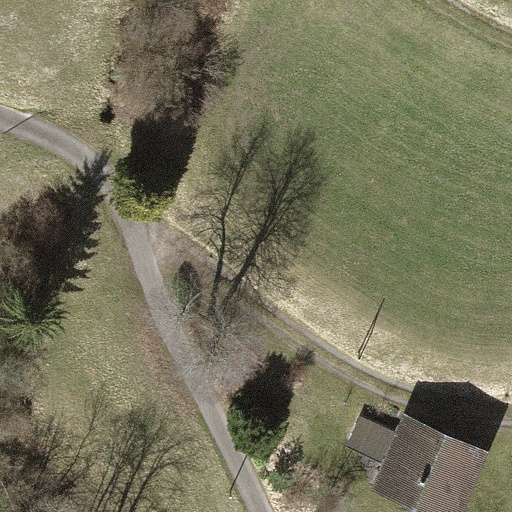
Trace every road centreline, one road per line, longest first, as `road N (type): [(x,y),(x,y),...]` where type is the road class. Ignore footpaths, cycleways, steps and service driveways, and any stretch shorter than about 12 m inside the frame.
road 1 (track): [(0,119),(67,146),(113,190),(261,511)]
road 2 (track): [(126,211),(252,309),(371,380),(419,402),(511,416)]
